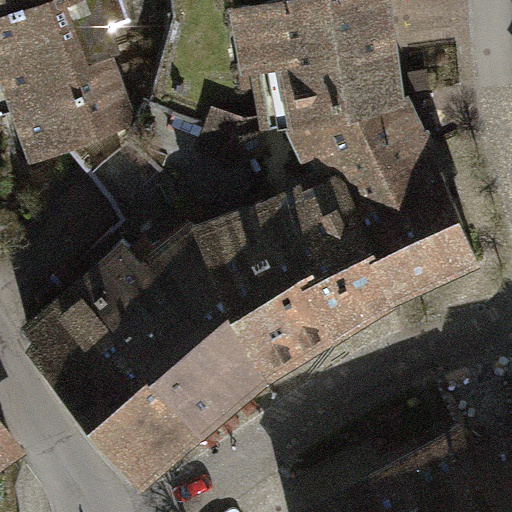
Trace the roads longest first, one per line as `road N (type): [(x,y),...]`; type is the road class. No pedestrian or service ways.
road 1 (unclassified): [(136,511),(428,351),(511,329)]
road 2 (tertiary): [(0,341),(92,511)]
road 3 (residential): [(493,0),(492,53),(511,151)]
